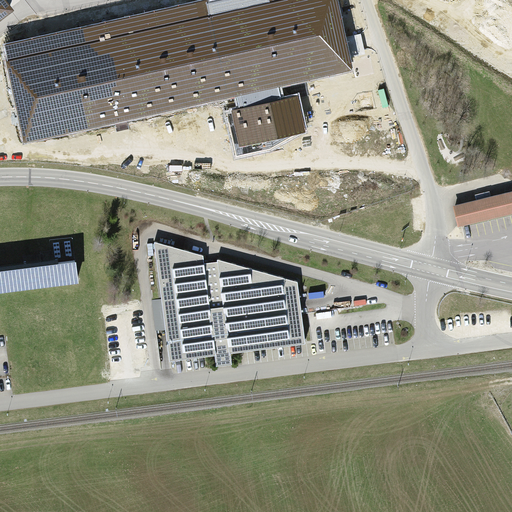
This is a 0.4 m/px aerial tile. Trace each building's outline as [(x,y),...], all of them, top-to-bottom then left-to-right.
[(0,0),(0,20),(14,10),(5,0),(0,0)] [(338,0),(200,0),(2,45),(23,142),(226,100),(239,147),(308,133),(295,82),(353,71),(338,0)] [(511,211),(511,191),(450,206),(454,226),(511,211)] [(297,282),(156,243),(170,360),(215,355),(216,366),(231,364),(230,353),(305,344),(297,282)] [(0,290),(75,282),(72,260),(0,267),(0,290)]
